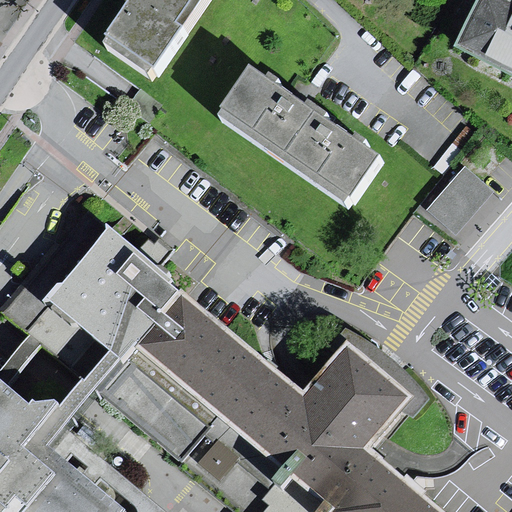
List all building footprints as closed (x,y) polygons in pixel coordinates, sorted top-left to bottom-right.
[(166,92),(228,0),(140,0),(133,12),(138,15),(111,55),(166,92)] [(511,4),(502,0),(493,0),(466,54),(511,76),(511,4)] [(265,80),(233,129),(361,213),(392,166),(377,157),(381,151),(366,141),(364,146),(339,129),(342,124),(313,104),(310,109),(294,99),(298,93),(286,85),(282,91),(265,80)] [(462,240),(500,199),(469,170),(430,211),(462,240)] [(5,319),(33,340),(16,360),(0,380),(0,511),(446,511),(379,458),(423,405),(390,379),(358,353),(315,405),(183,295),(186,290),(155,264),(123,239),(119,243),(91,217),(5,319)]
